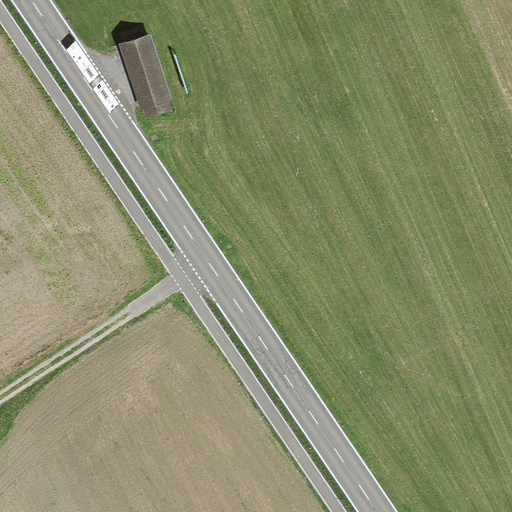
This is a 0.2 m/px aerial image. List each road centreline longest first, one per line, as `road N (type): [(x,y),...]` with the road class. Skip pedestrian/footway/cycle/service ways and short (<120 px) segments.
road 1 (secondary): [(31,0),(377,511)]
road 2 (track): [(0,393),(203,256)]
